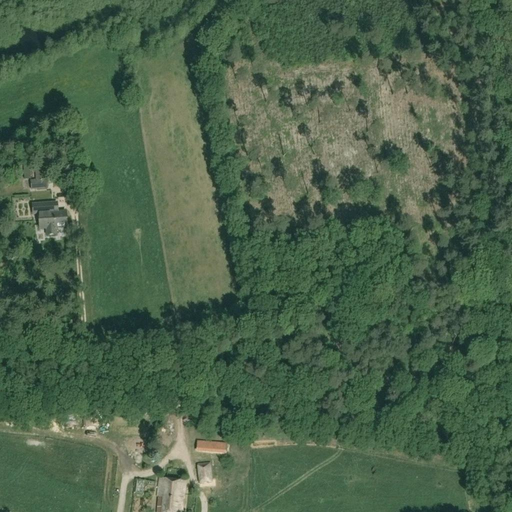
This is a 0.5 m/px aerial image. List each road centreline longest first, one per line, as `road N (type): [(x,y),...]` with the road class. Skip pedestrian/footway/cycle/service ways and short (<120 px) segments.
road 1 (unclassified): [(0,328),(75,345),(117,345),(511,275)]
road 2 (track): [(83,346),(72,200)]
